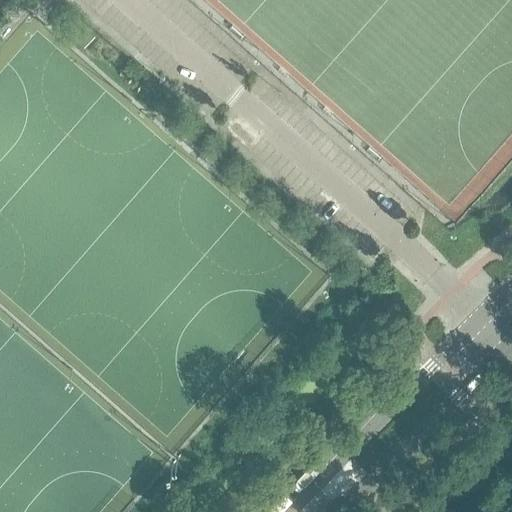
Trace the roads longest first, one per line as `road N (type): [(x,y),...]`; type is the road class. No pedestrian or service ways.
road 1 (trunk): [(127,0),(511,375)]
road 2 (residential): [(479,319),(124,0)]
road 3 (trunk): [(511,265),(236,0)]
road 4 (tertiary): [(479,319),(287,511)]
road 5 (tertiary): [(333,511),(507,344)]
